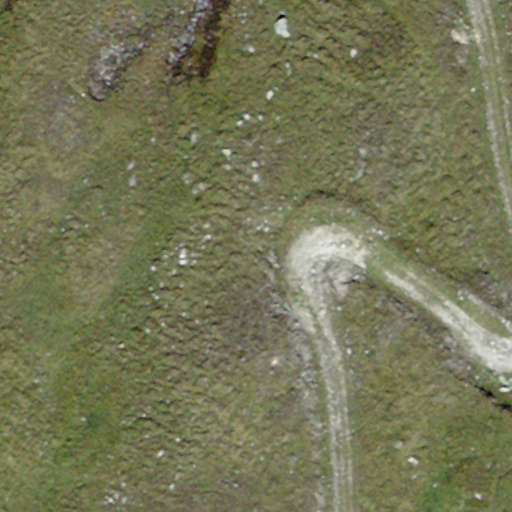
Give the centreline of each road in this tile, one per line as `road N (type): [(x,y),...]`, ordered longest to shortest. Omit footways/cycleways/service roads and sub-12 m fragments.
road 1 (track): [(345,511),(339,420),(312,275),(325,254),(348,253),(395,276),(511,355)]
road 2 (track): [(511,169),(478,0)]
